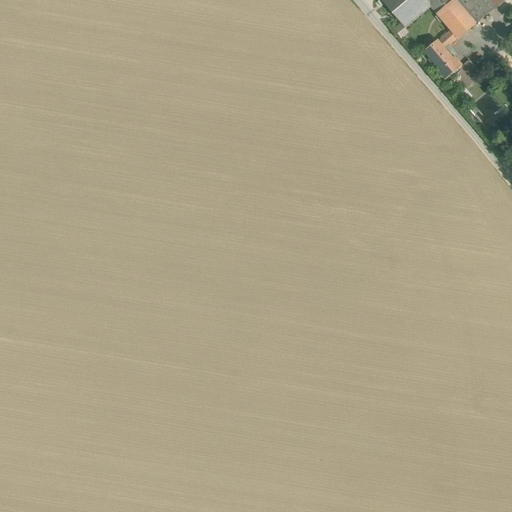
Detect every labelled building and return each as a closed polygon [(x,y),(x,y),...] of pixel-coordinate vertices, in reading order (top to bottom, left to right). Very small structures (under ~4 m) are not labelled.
[(400,4),(396,0),(382,0),(391,11),(400,4)] [(403,0),(400,4),(391,11),(406,28),(431,6),(437,14),(453,0),(403,0)] [(476,24),(455,0),(453,0),(437,14),(451,30),(458,38),(459,39),(476,24)] [(497,6),(491,0),(455,0),(476,24),(497,6)] [(441,69),(453,58),(445,49),(458,38),(451,30),(439,41),(438,40),(425,51),(441,69)] [(453,58),(441,69),(439,70),(447,79),(462,66),(455,57),(453,58)] [(473,64),(463,72),(471,82),(481,73),(473,64)] [(486,120),(501,108),(490,94),(475,106),(486,120)]
